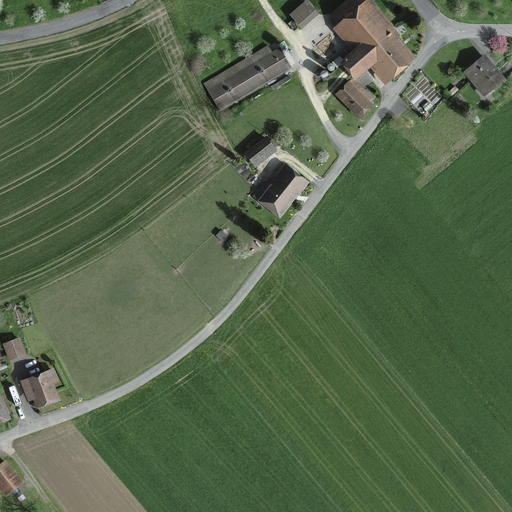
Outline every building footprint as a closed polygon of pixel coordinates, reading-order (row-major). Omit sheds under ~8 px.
[(299,24),(314,11),(306,1),(291,15),(299,24)] [(387,77),(408,59),(361,3),(339,21),(363,49),(346,63),(357,76),(373,62),(387,77)] [(218,113),(290,71),(276,48),(205,90),(218,113)] [(490,64),(483,57),(465,72),(474,82),(477,78),(489,92),(503,80),(492,66),(493,66),(491,63),(490,64)] [(329,76),(329,74),(328,73),(327,72),(326,71),(324,71),(323,72),(321,72),(320,73),(320,75),(320,77),(320,78),(321,79),(323,80),(324,80),(326,80),(327,79),(328,78),(329,77),(329,76)] [(357,112),(370,102),(352,80),(339,91),(357,112)] [(254,165),(274,149),(266,138),(246,154),(254,165)] [(301,193),(309,183),(287,164),(275,178),(280,182),(274,189),(269,185),(271,183),(267,180),(254,195),(259,198),(260,196),(278,211),(296,189),(301,193)] [(11,356),(18,353),(13,339),(6,342),(11,356)] [(39,403),(57,396),(48,370),(29,377),(39,403)] [(0,482),(5,490),(20,479),(4,458),(0,461),(0,482)]
